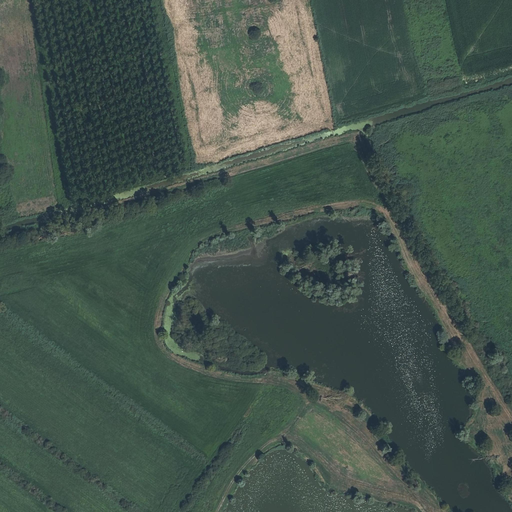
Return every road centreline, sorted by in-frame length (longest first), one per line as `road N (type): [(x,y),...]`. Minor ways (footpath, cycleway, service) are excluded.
road 1 (track): [(314,396),(279,380),(213,373),(172,358),(157,320),(169,281),(183,260),(224,232),(385,203)]
road 2 (track): [(350,137),(511,422)]
road 3 (track): [(215,511),(241,469),(314,396),(358,431),(407,494)]
